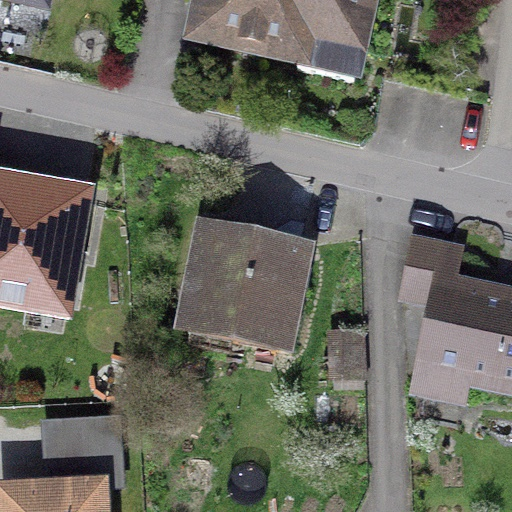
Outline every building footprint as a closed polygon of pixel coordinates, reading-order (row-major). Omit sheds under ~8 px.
[(371,0),(190,0),(190,4),(204,7),(198,37),(299,59),(297,71),(354,84),(371,0)] [(0,291),(33,297),(35,285),(68,290),(84,199),(0,184),(0,291)] [(245,346),(279,352),(298,257),(209,239),(188,345),(243,357),(245,346)] [(414,244),(403,299),(435,305),(421,371),(511,390),(511,300),(453,288),(460,254),(414,244)] [(364,332),(331,333),(333,381),(366,379),(364,332)] [(130,431),(54,431),(54,485),(131,485),(130,431)] [(1,511),(101,511),(101,489),(1,494),(1,511)]
